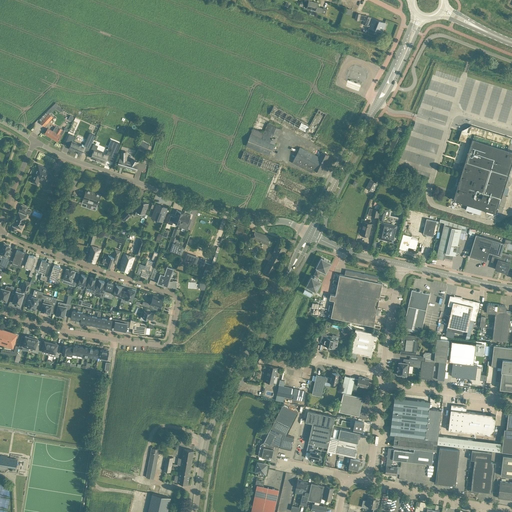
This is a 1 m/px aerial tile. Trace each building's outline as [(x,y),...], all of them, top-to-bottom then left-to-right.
[(315,11),(321,13),(323,8),(317,6),(318,3),(309,0),(307,5),(307,8),(315,10),(315,11)] [(356,15),(355,19),(359,20),(359,19),(366,21),(365,25),(375,29),(374,33),(375,34),(380,35),(381,32),(385,23),(368,16),(360,14),(356,13),(356,15)] [(63,109),(58,105),(55,103),(39,120),(41,122),(44,126),(48,122),(53,117),(54,115),(51,112),(56,108),(60,112),(63,109)] [(269,114),(313,138),(312,140),(316,142),(319,135),(316,133),(326,114),(318,110),(310,125),(273,106),(269,114)] [(78,120),(74,130),(86,136),(88,131),(84,129),(85,128),(83,127),(85,123),(78,120)] [(263,132),(253,128),(246,145),(269,155),(281,129),(267,123),(263,132)] [(107,137),(111,138),(114,131),(102,125),(97,137),(105,141),(107,137)] [(463,166),(453,199),(467,204),(465,209),(480,214),(481,208),(496,213),(511,162),(511,150),(508,150),(510,144),(511,137),(471,125),(467,127),(462,130),(459,140),(466,142),(465,146),(461,145),(456,159),(460,160),(459,164),(463,166)] [(53,131),(48,128),(46,132),(54,137),(53,138),(58,141),(62,135),(64,131),(62,129),(58,127),(56,126),(53,131)] [(69,134),(66,142),(67,140),(72,142),(69,148),(77,152),(79,153),(82,154),(84,150),(88,152),(87,153),(96,135),(95,135),(93,140),(89,138),(85,146),(84,146),(84,145),(82,144),(82,145),(73,141),(74,137),(69,135),(70,134),(69,134)] [(387,150),(395,154),(403,137),(395,134),(387,150)] [(378,149),(382,151),(387,142),(383,140),(378,149)] [(116,142),(111,154),(115,156),(120,144),(119,144),(116,142)] [(145,143),(141,149),(146,151),(149,145),(145,143)] [(93,144),(91,150),(93,151),(91,158),(95,159),(96,160),(96,159),(99,160),(104,162),(105,163),(108,155),(108,154),(108,155),(95,150),(97,146),(93,144)] [(314,169),(316,170),(321,172),(329,155),(325,153),(322,152),(319,157),(300,147),(292,162),(312,172),(314,169)] [(240,159),(277,173),(280,165),(244,150),(240,159)] [(120,158),(118,165),(136,171),(138,164),(137,164),(138,162),(133,159),(131,162),(126,160),(126,152),(122,152),(121,159),(120,158)] [(52,171),(38,165),(31,181),(37,184),(39,178),(49,182),(46,189),(52,192),(58,178),(50,175),(52,171)] [(366,188),(375,192),(382,179),(378,177),(376,181),(377,181),(376,183),(370,180),(366,188)] [(85,194),(83,199),(82,203),(87,204),(86,207),(91,209),(92,206),(96,207),(99,199),(101,194),(86,190),(85,194)] [(140,200),(136,211),(142,213),(141,216),(145,218),(146,214),(145,213),(148,203),(140,200)] [(28,207),(21,204),(20,209),(19,211),(17,216),(16,215),(14,219),(15,220),(13,225),(14,225),(14,226),(13,226),(11,230),(16,232),(17,228),(17,227),(22,228),(27,215),(24,213),(25,211),(26,211),(28,207)] [(157,205),(153,216),(162,220),(166,208),(157,205)] [(369,208),(368,215),(379,217),(380,210),(369,208)] [(179,225),(184,212),(177,210),(174,217),(171,216),(168,223),(171,224),(172,222),(179,225)] [(127,211),(120,218),(124,221),(130,214),(127,211)] [(191,215),(184,212),(179,225),(179,226),(188,230),(191,220),(189,219),(191,215)] [(423,234),(433,237),(433,236),(437,222),(433,220),(428,219),(427,219),(423,234)] [(444,223),(444,225),(436,257),(443,258),(443,257),(450,259),(450,257),(452,257),(453,255),(455,255),(456,250),(462,225),(440,219),(439,222),(444,223)] [(199,221),(195,234),(202,236),(203,234),(211,237),(214,229),(207,226),(207,227),(205,226),(206,224),(199,221)] [(39,230),(46,233),(50,224),(43,222),(39,230)] [(372,224),(368,223),(363,222),(360,234),(369,236),(372,224)] [(383,222),(380,234),(379,239),(393,242),(397,226),(383,222)] [(243,236),(246,229),(238,226),(235,233),(243,236)] [(271,237),(255,231),(252,239),(269,245),(271,237)] [(403,234),(399,249),(408,251),(409,247),(416,249),(419,237),(412,235),(411,237),(403,234)] [(469,256),(486,261),(489,252),(500,256),(504,243),(476,234),(469,256)] [(137,249),(141,250),(145,240),(141,238),(137,249)] [(0,253),(4,255),(0,264),(0,265),(6,268),(11,256),(7,255),(11,247),(9,246),(9,245),(4,243),(2,250),(0,249),(0,253)] [(170,251),(181,255),(183,249),(181,248),(182,246),(179,245),(179,244),(176,243),(173,243),(170,251)] [(263,271),(267,273),(272,276),(286,247),(277,243),(263,271)] [(87,260),(95,262),(96,258),(98,258),(101,248),(92,245),(87,260)] [(22,257),(24,252),(17,249),(15,254),(14,254),(12,260),(19,263),(18,267),(21,268),(25,258),(22,257)] [(115,249),(113,256),(108,255),(107,258),(104,257),(102,262),(105,263),(105,265),(111,267),(113,262),(117,264),(118,259),(121,251),(118,250),(115,249)] [(122,261),(121,263),(119,269),(129,273),(131,267),(132,265),(135,257),(124,253),(121,261),(122,261)] [(187,253),(185,259),(190,260),(190,262),(192,263),(193,261),(198,263),(197,266),(211,271),(213,265),(199,260),(200,258),(192,256),(193,255),(187,253)] [(29,254),(27,260),(26,260),(24,265),(31,268),(31,270),(34,271),(32,277),(38,261),(35,260),(36,258),(34,257),(34,256),(29,254)] [(498,259),(495,269),(507,273),(507,271),(508,272),(509,268),(508,267),(511,259),(503,256),(501,260),(498,259)] [(321,257),(320,259),(317,264),(317,265),(316,267),(318,268),(319,268),(317,270),(316,270),(314,274),(315,275),(314,277),(313,277),(311,276),(310,278),(307,283),(306,285),(308,287),(315,290),(316,290),(317,288),(317,289),(320,283),(321,281),(319,280),(317,278),(318,276),(318,277),(321,272),(320,272),(321,270),(324,271),(326,272),(327,270),(330,264),(331,262),(329,261),(323,258),(321,257)] [(41,275),(40,279),(45,280),(45,281),(50,266),(47,265),(49,262),(42,259),(41,263),(40,263),(38,269),(39,269),(38,270),(42,272),(41,275)] [(149,270),(151,271),(152,271),(155,262),(147,259),(145,268),(139,266),(137,273),(141,274),(140,275),(147,277),(148,273),(148,272),(149,270)] [(51,272),(50,275),(50,276),(50,277),(55,279),(54,283),(59,284),(62,274),(59,273),(59,271),(61,266),(54,264),(52,269),(53,270),(52,270),(51,272)] [(159,274),(156,282),(159,283),(164,284),(165,284),(167,285),(166,285),(178,289),(175,288),(175,281),(177,281),(177,280),(173,280),(172,281),(169,281),(171,277),(174,278),(176,272),(173,271),(173,269),(167,267),(166,271),(164,276),(160,275),(160,274),(159,274)] [(73,269),(70,268),(70,269),(67,268),(64,278),(68,279),(67,282),(71,283),(70,285),(75,286),(76,277),(73,276),(75,271),(72,270),(73,269)] [(334,300),(331,317),(374,325),(382,283),(377,282),(378,277),(346,270),(344,275),(340,274),(335,295),(330,294),(329,299),(334,300)] [(87,276),(81,274),(78,284),(82,286),(81,288),(84,289),(85,286),(84,286),(87,276)] [(93,289),(96,278),(90,277),(87,287),(93,289)] [(107,286),(106,285),(104,285),(105,281),(99,279),(95,292),(101,294),(101,293),(104,293),(105,292),(107,286)] [(31,282),(30,282),(25,280),(21,292),(16,291),(15,293),(13,300),(13,302),(15,303),(15,304),(18,305),(18,304),(21,305),(21,302),(22,302),(24,296),(23,296),(24,293),(24,292),(28,293),(31,282)] [(105,292),(110,294),(113,284),(107,282),(106,285),(107,286),(105,292)] [(122,298),(124,292),(121,291),(122,287),(116,285),(113,294),(119,296),(119,297),(122,298)] [(2,288),(0,292),(0,299),(2,300),(2,299),(7,300),(8,296),(11,297),(14,287),(11,286),(11,287),(6,286),(5,289),(2,288)] [(121,301),(125,302),(126,299),(132,301),(134,294),(135,295),(136,290),(132,289),(128,288),(127,291),(124,290),(124,292),(122,298),(121,301)] [(403,326),(408,328),(421,331),(430,294),(412,290),(403,326)] [(29,299),(27,307),(28,307),(28,308),(32,309),(32,308),(35,309),(38,299),(41,299),(43,292),(38,291),(37,297),(32,296),(32,298),(30,298),(30,299),(29,299)] [(160,297),(160,298),(158,298),(158,297),(154,295),(151,303),(150,303),(149,307),(157,310),(157,309),(158,306),(160,307),(163,299),(162,299),(162,298),(160,297)] [(465,299),(462,298),(454,296),(450,295),(449,300),(448,306),(452,307),(447,326),(446,330),(466,335),(469,322),(474,324),(475,322),(476,320),(480,302),(465,299)] [(52,297),(51,300),(44,298),(41,311),(42,311),(42,312),(45,313),(46,312),(50,313),(51,307),(54,308),(57,298),(52,297)] [(69,310),(70,304),(63,303),(63,306),(58,305),(57,309),(58,309),(56,315),(58,315),(57,316),(62,317),(62,316),(64,316),(66,310),(69,310)] [(487,312),(495,313),(496,313),(497,305),(494,305),(494,304),(488,303),(488,304),(487,311),(487,312)] [(496,313),(495,313),(492,339),(507,341),(511,311),(506,310),(506,306),(506,305),(497,304),(497,305),(496,313)] [(143,310),(141,316),(152,319),(154,313),(143,310)] [(114,329),(120,330),(122,320),(114,318),(113,323),(115,324),(114,329)] [(122,320),(120,330),(126,331),(126,326),(128,326),(129,321),(122,320)] [(140,322),(131,320),(129,328),(133,328),(132,333),(138,333),(139,333),(146,334),(147,327),(140,326),(140,322)] [(347,324),(341,331),(347,336),(353,329),(352,329),(353,328),(350,325),(349,326),(347,324)] [(0,342),(13,347),(16,339),(17,339),(19,333),(14,332),(14,334),(13,333),(0,329),(0,342)] [(350,351),(365,354),(366,354),(367,354),(368,354),(369,353),(370,353),(370,352),(371,352),(371,351),(371,350),(373,344),(374,341),(376,342),(377,342),(375,341),(377,337),(375,335),(375,333),(370,332),(355,329),(350,351)] [(325,337),(324,345),(328,346),(329,348),(330,348),(332,347),(336,348),(337,343),(338,340),(339,336),(333,334),(332,336),(332,337),(330,338),(325,337)] [(402,354),(410,355),(416,356),(418,336),(402,334),(401,342),(402,343),(401,351),(403,351),(402,354)] [(29,336),(26,335),(25,339),(21,338),(19,347),(18,348),(28,351),(29,347),(32,336),(29,335),(29,336)] [(38,353),(39,351),(40,345),(37,344),(38,339),(35,338),(35,337),(32,336),(29,347),(34,348),(33,351),(38,353)] [(434,360),(439,361),(437,378),(438,380),(443,380),(444,379),(446,361),(449,340),(437,338),(435,353),(434,358),(434,360)] [(43,350),(49,352),(51,342),(48,341),(49,341),(46,340),(46,341),(45,341),(44,344),(41,343),(40,345),(39,351),(43,351),(43,350)] [(483,382),(483,380),(486,380),(487,375),(481,374),(482,367),(477,367),(477,364),(473,364),(474,355),(476,343),(451,340),(449,361),(453,361),(452,371),(451,376),(470,378),(470,379),(471,381),(471,384),(483,385),(483,383),(483,382)] [(51,342),(49,352),(55,353),(54,356),(58,357),(60,350),(56,350),(58,344),(56,343),(57,343),(53,342),(51,342)] [(476,343),(474,355),(483,356),(484,344),(476,343)] [(511,347),(494,345),(492,361),(491,365),(501,367),(501,371),(502,371),(500,388),(511,389),(511,347)] [(16,355),(18,348),(19,347),(16,346),(14,352),(1,350),(1,353),(16,355)] [(99,359),(107,360),(109,350),(108,350),(109,350),(104,349),(101,349),(99,359)] [(417,360),(434,362),(434,360),(434,358),(435,353),(431,353),(427,352),(425,352),(424,353),(423,357),(418,356),(417,360)] [(397,371),(396,374),(400,375),(400,374),(408,375),(409,366),(421,367),(420,377),(419,377),(419,378),(420,378),(420,377),(421,378),(425,379),(425,378),(432,379),(434,362),(417,360),(411,359),(411,363),(399,362),(398,366),(397,369),(398,369),(398,371),(397,371)] [(266,375),(265,381),(270,382),(273,383),(277,383),(279,373),(276,372),(277,368),(274,367),(269,366),(267,376),(266,375)] [(336,385),(336,384),(337,384),(339,374),(332,372),(331,378),(326,377),(316,375),(315,379),(312,394),(322,396),(325,382),(331,383),(331,384),(331,385),(332,385),(333,386),(334,386),(335,385),(336,385)] [(367,387),(368,382),(369,379),(359,376),(358,379),(354,378),(355,377),(345,375),(341,392),(343,392),(339,411),(359,415),(363,397),(351,394),(353,383),(357,384),(357,385),(367,387)] [(279,385),(277,395),(303,401),(305,391),(284,386),(285,381),(281,380),(280,384),(279,383),(279,385)] [(394,398),(390,434),(395,434),(393,446),(398,446),(414,448),(433,451),(436,451),(437,444),(438,439),(438,435),(441,410),(429,408),(430,402),(394,398)] [(282,404),(265,440),(263,443),(267,444),(266,447),(260,446),(258,456),(265,457),(270,458),(269,458),(269,456),(272,457),(274,449),(272,448),(272,445),(291,449),(292,444),(294,437),(286,435),(298,412),(282,404)] [(451,404),(451,409),(448,430),(493,435),(496,415),(466,411),(467,406),(451,404)] [(315,444),(328,447),(330,437),(335,416),(308,410),(306,421),(312,423),(308,442),(308,443),(315,444)] [(511,412),(508,413),(508,417),(506,429),(504,429),(501,451),(511,452),(511,412)] [(338,438),(358,443),(359,438),(360,438),(361,433),(357,432),(357,430),(362,431),(364,422),(355,420),(353,429),(354,429),(353,431),(340,428),(338,438)] [(351,456),(354,457),(356,457),(357,452),(356,451),(358,443),(338,438),(330,437),(328,447),(327,451),(351,456)] [(314,451),(315,444),(308,443),(306,451),(310,452),(308,459),(314,460),(314,459),(319,460),(319,459),(321,460),(322,456),(320,456),(320,452),(314,451)] [(440,447),(436,478),(435,483),(455,486),(459,450),(440,447)] [(152,448),(146,477),(154,478),(158,454),(159,450),(159,449),(152,448)] [(414,448),(414,451),(388,448),(387,462),(392,463),(393,459),(432,464),(433,451),(414,448)] [(177,464),(181,465),(191,467),(194,450),(184,449),(182,458),(178,457),(177,464)] [(471,487),(469,487),(469,491),(478,493),(478,491),(492,492),(495,462),(491,462),(492,452),(472,449),(471,459),(474,460),(471,487)] [(0,456),(0,470),(0,471),(1,471),(2,471),(3,472),(3,471),(4,471),(5,471),(6,471),(6,470),(7,470),(8,469),(8,467),(9,467),(9,468),(13,468),(16,469),(18,459),(7,458),(8,457),(1,455),(0,456)] [(501,475),(511,476),(511,456),(503,455),(501,475)] [(354,457),(351,456),(351,458),(349,467),(357,469),(359,460),(354,459),(354,457)] [(172,463),(165,462),(164,462),(162,470),(171,472),(172,463)] [(267,464),(259,462),(258,462),(256,471),(257,471),(257,472),(258,473),(258,476),(261,477),(261,476),(263,476),(263,474),(266,474),(268,466),(266,465),(267,464)] [(396,475),(396,474),(397,467),(391,467),(392,463),(387,462),(385,473),(396,475)] [(191,467),(181,465),(180,473),(179,475),(175,474),(174,482),(183,483),(188,484),(191,467)] [(262,483),(260,483),(260,482),(260,481),(259,481),(259,480),(258,480),(256,479),(254,488),(256,489),(251,511),(273,511),(279,490),(263,486),(263,485),(263,484),(262,484),(262,483)] [(298,479),(297,484),(295,491),(299,491),(299,488),(306,489),(307,482),(301,481),(301,480),(298,479)] [(498,498),(511,499),(511,482),(500,481),(498,498)] [(319,502),(322,485),(311,483),(309,492),(305,491),(304,494),(302,494),(300,504),(306,505),(308,500),(319,502)] [(323,485),(322,485),(319,502),(320,502),(321,498),(331,500),(333,488),(326,486),(326,487),(323,487),(323,485)] [(167,511),(171,498),(152,493),(148,511),(167,511)] [(375,500),(375,498),(368,496),(367,501),(363,500),(362,507),(366,508),(366,505),(373,507),(373,509),(376,510),(378,501),(375,500)]
